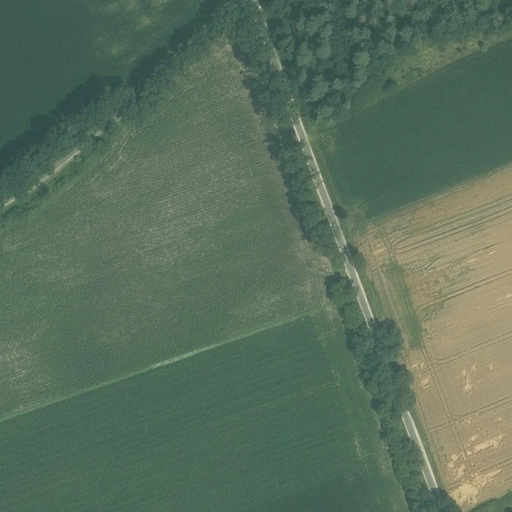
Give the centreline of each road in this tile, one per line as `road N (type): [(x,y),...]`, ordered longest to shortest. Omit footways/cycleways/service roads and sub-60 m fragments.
road 1 (unclassified): [(439,511),(252,0)]
road 2 (unclassified): [(223,0),(0,189)]
